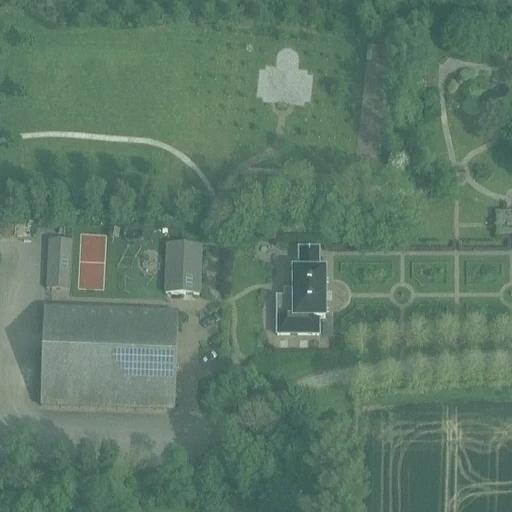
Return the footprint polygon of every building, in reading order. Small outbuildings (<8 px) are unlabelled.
[(446,76),(442,115),(451,116),(450,127),(476,129),(477,118),(485,119),(488,79),(446,76)] [(46,292),(70,293),(70,282),(72,243),(48,242),(46,292)] [(202,248),(167,247),(166,296),(200,297),(202,248)] [(292,314),(280,314),(276,314),(276,338),(311,338),(311,322),(326,322),(326,304),(332,304),(332,289),(325,289),(326,271),(320,271),(320,256),(298,256),(298,271),(292,271),(292,314)] [(175,412),(178,353),(179,315),(44,310),(41,408),(175,412)]
